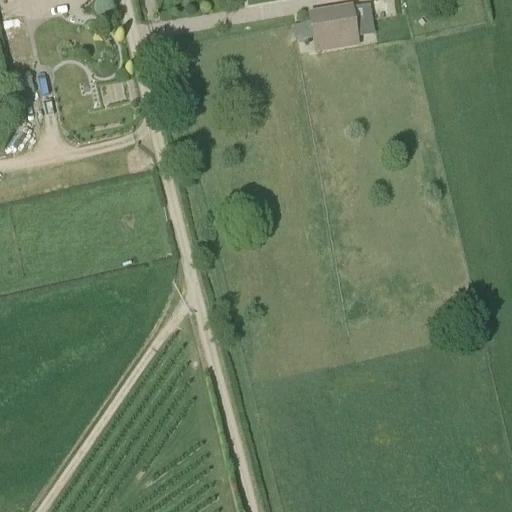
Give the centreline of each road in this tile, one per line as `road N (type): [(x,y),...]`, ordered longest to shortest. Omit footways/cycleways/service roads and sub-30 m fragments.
road 1 (residential): [(193,290),(123,0)]
road 2 (track): [(40,511),(193,290)]
road 3 (unclassified): [(250,511),(193,290)]
